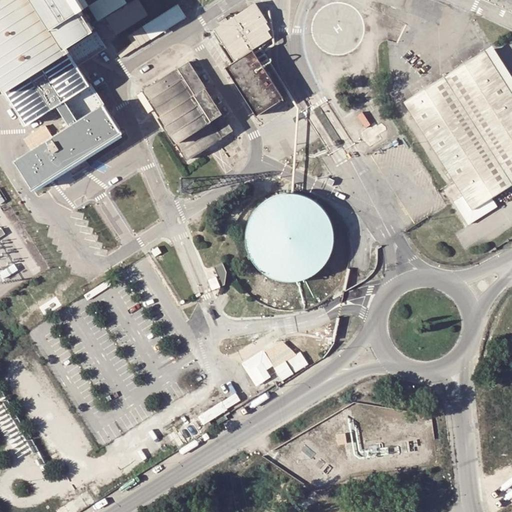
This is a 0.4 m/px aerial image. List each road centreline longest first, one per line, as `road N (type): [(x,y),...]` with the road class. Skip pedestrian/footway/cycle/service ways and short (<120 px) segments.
road 1 (unknown): [(226,330),(216,385),(204,399),(48,495),(22,500),(0,488)]
road 2 (secondary): [(319,386),(118,511)]
